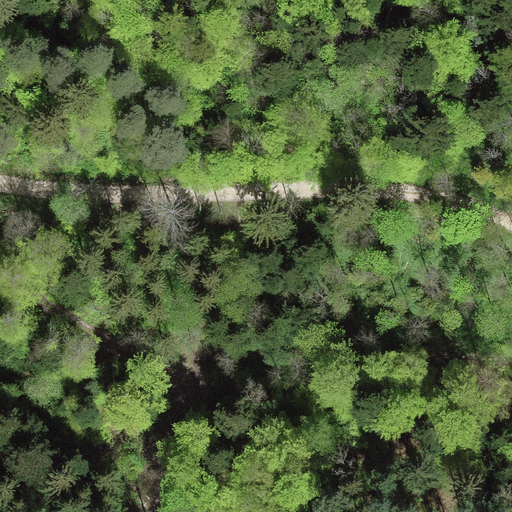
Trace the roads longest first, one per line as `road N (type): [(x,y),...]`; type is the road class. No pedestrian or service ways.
road 1 (track): [(511,223),(443,200),(355,190),(131,195),(0,183)]
road 2 (track): [(0,262),(25,287),(174,380),(189,413),(173,463),(177,505),(186,511)]
